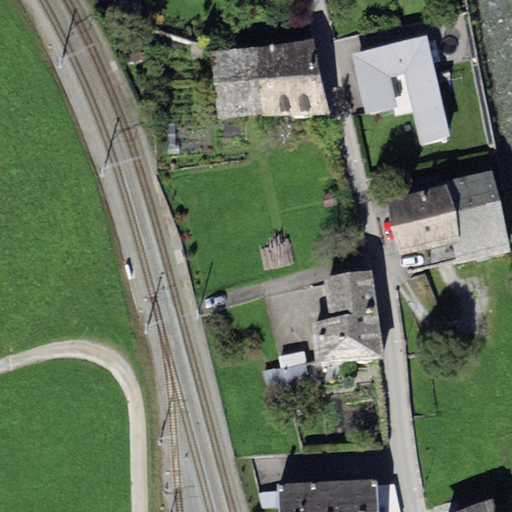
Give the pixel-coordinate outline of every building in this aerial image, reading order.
[(397,109),(390,78),(404,75),(420,145),(451,139),(428,38),(352,56),(366,116),(397,109)] [(314,41),(256,47),(264,116),(330,116),(314,41)] [(256,47),(212,52),(219,119),(264,116),(256,47)] [(511,254),(491,172),(442,184),(443,188),(448,187),(461,243),(454,245),(459,266),(466,264),(511,254)] [(400,257),(461,243),(448,187),(443,188),(388,200),(400,257)] [(384,357),(371,272),(325,278),(331,318),(311,321),(317,366),(384,357)] [(377,511),(376,481),(343,482),(344,511),(377,511)] [(344,511),(343,482),(312,484),(313,511),(344,511)] [(313,511),(312,484),(278,486),(279,511),(313,511)] [(495,511),(493,503),(463,511),(495,511)]
